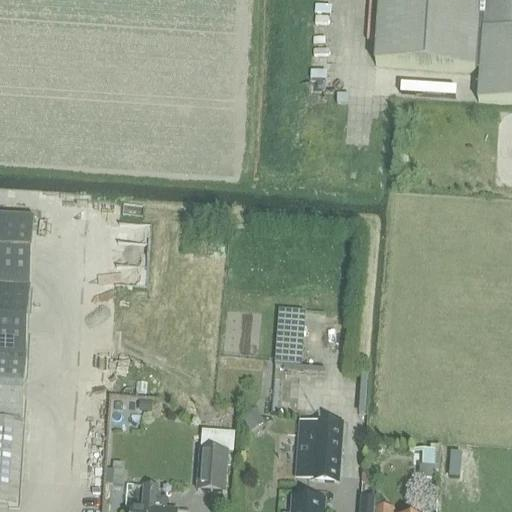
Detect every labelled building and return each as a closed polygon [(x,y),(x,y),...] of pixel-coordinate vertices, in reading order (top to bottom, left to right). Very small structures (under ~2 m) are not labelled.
[(511,0),(375,0),(371,64),(479,71),(477,100),(511,102),(511,0)] [(0,506),(18,507),(38,219),(0,217),(0,506)] [(141,404),(141,413),(152,413),(153,404),(141,404)] [(264,425),(255,411),(242,419),(251,433),(264,425)] [(305,423),(301,476),(332,479),(338,480),(342,425),(305,423)] [(230,452),(200,450),(198,492),(227,494),(230,452)] [(114,464),(114,472),(123,473),(124,465),(114,464)] [(419,467),(419,479),(433,480),(434,467),(419,467)] [(109,472),(108,486),(123,487),(124,473),(123,473),(114,472),(109,472)] [(372,487),(373,472),(362,472),(361,486),(372,487)] [(132,509),(131,511),(176,511),(166,511),(166,502),(159,501),(159,498),(156,498),(156,489),(143,488),(142,509),(132,509)] [(293,502),(292,511),(323,511),(324,504),(307,503),(308,494),(299,494),(298,502),(293,502)] [(380,498),(361,497),(359,511),(395,511),(396,509),(380,508),(380,498)]
